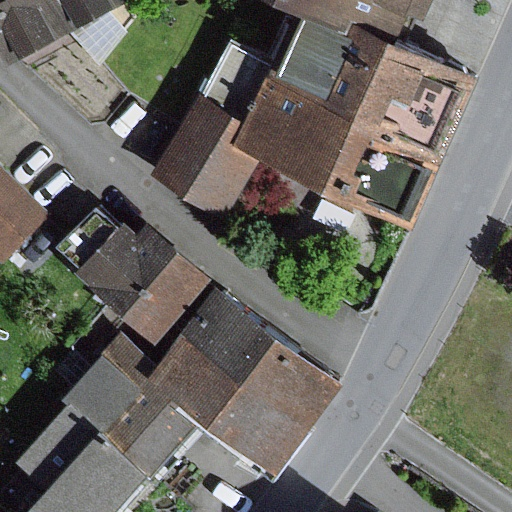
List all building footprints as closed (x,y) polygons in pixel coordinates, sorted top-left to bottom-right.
[(0,0),(0,30),(12,54),(69,27),(55,0),(0,0)] [(55,0),(69,27),(112,6),(124,0),(55,0)] [(317,0),(290,61),(239,34),(164,171),(233,212),(271,147),(338,177),(366,189),(422,214),(482,65),(425,44),(323,0),(317,0)] [(323,0),(425,44),(444,0),(323,0)] [(112,6),(69,27),(103,62),(130,29),(112,6)] [(59,212),(0,158),(0,246),(15,260),(59,212)] [(338,177),(328,199),(356,212),(366,189),(338,177)] [(88,261),(126,220),(102,197),(64,238),(88,261)] [(143,227),(130,215),(126,220),(88,261),(86,266),(162,333),(218,269),(154,214),(143,227)] [(225,279),(192,323),(319,419),(353,375),(225,279)] [(319,419),(192,323),(165,359),(159,366),(211,404),(288,461),(319,419)] [(159,366),(165,359),(125,330),(69,392),(75,398),(24,454),(56,480),(29,511),(116,511),(211,404),(159,366)]
